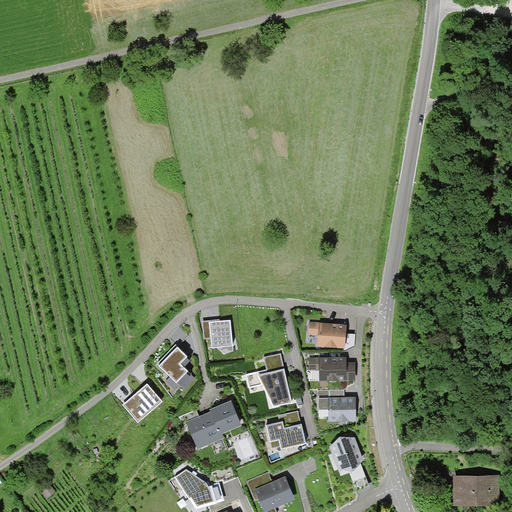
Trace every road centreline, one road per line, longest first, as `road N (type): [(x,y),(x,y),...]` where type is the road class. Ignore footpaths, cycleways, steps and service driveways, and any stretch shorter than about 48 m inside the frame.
road 1 (track): [(0,78),(341,0)]
road 2 (tertiary): [(436,0),(385,309)]
road 3 (track): [(213,300),(177,318),(82,408),(0,464)]
road 4 (residential): [(385,309),(213,300)]
road 5 (tertiary): [(385,309),(389,445)]
road 6 (residential): [(511,451),(389,445)]
